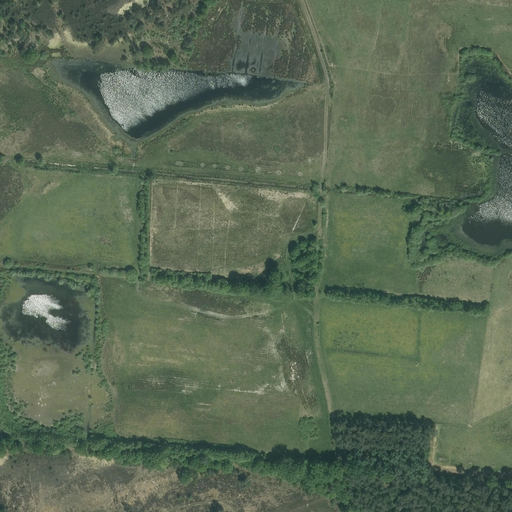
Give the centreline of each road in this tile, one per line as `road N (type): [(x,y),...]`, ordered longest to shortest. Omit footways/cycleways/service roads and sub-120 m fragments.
road 1 (track): [(320,224),(328,76),(303,0)]
road 2 (track): [(355,511),(316,323)]
road 3 (track): [(320,224),(296,236),(287,252),(295,298),(316,323)]
